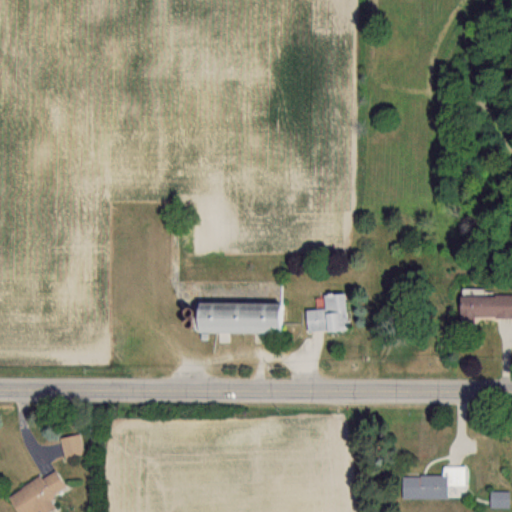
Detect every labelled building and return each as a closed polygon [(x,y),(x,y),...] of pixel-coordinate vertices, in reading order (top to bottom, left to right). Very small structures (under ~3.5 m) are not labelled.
[(303,309),(304,331),(346,330),(345,292),(319,293),(320,308),(303,309)] [(511,317),(511,295),(455,295),(455,317),(511,317)] [(284,302),(188,301),(188,331),(283,332),(284,302)] [(64,459),(86,453),(80,432),(58,438),(64,459)] [(6,497),(16,511),(43,511),(54,505),(49,497),(66,486),(54,466),(6,497)] [(400,499),(447,499),(447,485),(464,486),(464,467),(443,467),(442,476),(401,475),(400,499)]
